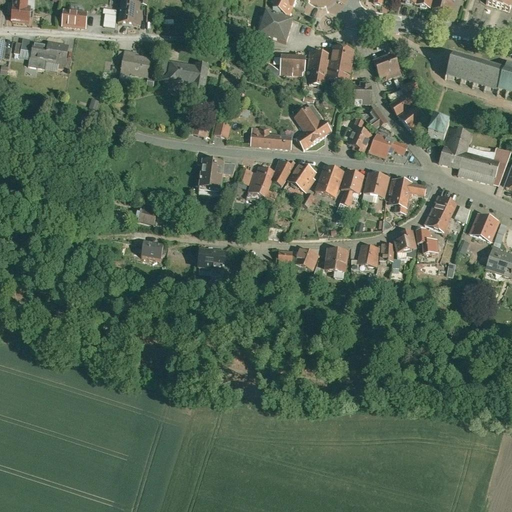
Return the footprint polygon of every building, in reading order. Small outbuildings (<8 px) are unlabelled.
[(29,0),(15,0),(14,6),(11,27),(31,30),(33,15),(28,14),(29,0)] [(110,0),(109,13),(118,14),(120,4),(121,0),(120,0),(110,0)] [(270,0),(271,0),(274,2),(272,7),(289,14),(294,5),(296,6),(299,0),(270,0)] [(434,0),(433,7),(433,8),(450,12),(452,0),(434,0)] [(511,0),(489,0),(489,1),(511,9),(511,0)] [(120,4),(118,14),(117,26),(140,29),(142,15),(140,14),(141,7),(139,6),(120,4)] [(296,19),(266,10),(259,32),(290,41),(296,19)] [(109,13),(103,12),(103,17),(105,18),(103,31),(115,32),(117,26),(118,14),(109,13)] [(63,28),(62,32),(86,35),(88,17),(64,14),(63,19),(61,19),(60,28),(63,28)] [(250,42),(252,29),(228,24),(223,36),(250,42)] [(331,55),(326,79),(349,83),(355,50),(333,44),(331,55)] [(22,50),(16,49),(14,62),(20,62),(19,66),(29,68),(34,51),(34,48),(23,46),(22,50)] [(46,53),(34,51),(29,68),(28,75),(45,78),(47,69),(59,72),(65,73),(67,65),(69,52),(47,48),(46,53)] [(331,55),(309,50),(307,68),(311,69),(308,84),(324,88),(326,79),(331,55)] [(384,57),(373,61),(380,80),(400,73),(393,52),(384,56),(384,57)] [(306,56),(281,54),(281,57),(280,65),(280,74),(303,77),(303,72),(305,72),(306,56)] [(506,98),(507,95),(511,97),(511,63),(507,62),(506,60),(504,61),(506,63),(504,70),(493,67),(493,65),(491,64),(490,66),(481,63),(481,61),(479,60),(478,62),(469,60),(469,57),(467,57),(467,59),(454,55),(453,54),(451,54),(451,56),(446,74),(443,77),(445,79),(447,77),(460,81),(459,83),(461,84),(462,81),(471,84),(471,87),(473,88),(474,85),(483,88),(483,91),(485,92),(486,89),(497,92),(496,95),(498,95),(499,93),(505,95),(504,97),(506,98)] [(123,69),(125,56),(119,55),(117,68),(123,69)] [(149,85),(152,64),(136,61),(137,58),(125,56),(123,69),(121,81),(149,85)] [(65,73),(59,72),(58,76),(70,78),(72,66),(67,65),(65,73)] [(211,71),(196,68),(195,70),(172,66),(170,79),(163,86),(173,95),(178,89),(192,92),(191,95),(207,97),(211,71)] [(58,76),(59,72),(47,69),(45,78),(57,80),(58,76)] [(401,77),(405,86),(416,82),(409,73),(401,77)] [(405,86),(400,88),(402,91),(405,98),(411,94),(412,96),(420,93),(416,82),(405,86)] [(352,87),(352,106),(372,105),(371,83),(359,84),(359,87),(352,87)] [(405,98),(402,91),(389,96),(393,105),(405,98)] [(393,105),(390,107),(398,120),(414,110),(419,107),(412,96),(411,94),(405,98),(393,105)] [(100,110),(92,107),(89,118),(97,120),(100,110)] [(389,126),(377,109),(369,115),(375,123),(370,126),(375,134),(380,130),(381,132),(389,126)] [(293,118),(295,121),(305,114),(302,110),(293,118)] [(296,144),(303,156),(331,137),(311,110),(305,114),(295,121),(294,123),(305,138),(296,144)] [(414,110),(398,120),(414,137),(427,125),(414,110)] [(452,128),(436,122),(430,139),(446,145),(452,128)] [(366,127),(357,123),(347,149),(359,154),(358,157),(364,160),(373,138),(363,134),(366,127)] [(194,128),(192,142),(205,144),(207,130),(194,128)] [(217,129),(214,143),(227,146),(230,132),(217,129)] [(444,151),(439,169),(460,174),(458,181),(494,191),(501,167),(494,165),(467,157),(470,149),(473,137),(455,131),(449,153),(444,151)] [(250,153),(291,156),(292,141),(269,141),(269,134),(251,133),(251,143),(248,143),(248,150),(250,150),(250,151),(250,153)] [(395,145),(378,139),(372,159),(388,165),(391,155),(395,145)] [(395,145),(391,155),(405,160),(410,148),(395,143),(395,145)] [(470,149),(467,157),(494,165),(497,156),(470,149)] [(497,156),(494,165),(501,167),(494,191),(498,192),(511,157),(511,155),(498,151),(497,156)] [(224,168),(203,166),(202,173),(202,178),(201,190),(200,199),(221,200),(224,168)] [(284,195),(295,174),(280,166),(274,178),(280,179),(276,191),(284,195)] [(321,182),(301,169),(289,189),(308,201),(321,182)] [(325,171),(315,200),(338,207),(341,197),(347,178),(325,171)] [(274,178),(258,173),(249,200),(271,207),(276,191),(280,179),(274,178)] [(252,178),(242,175),(239,191),(249,193),(252,178)] [(341,197),(345,198),(340,211),(352,215),(357,202),(359,203),(366,182),(348,176),(347,178),(341,197)] [(201,190),(202,178),(195,178),(194,190),(201,190)] [(391,183),(373,179),(369,200),(380,203),(386,204),(391,183)] [(414,189),(392,184),(389,201),(391,202),(389,213),(395,214),(394,219),(407,222),(411,201),(426,204),(428,192),(414,190),(414,189)] [(317,205),(309,200),(302,212),(310,217),(317,205)] [(378,211),(380,203),(369,200),(365,200),(363,208),(378,211)] [(457,211),(438,202),(425,233),(442,240),(443,241),(446,234),(457,211)] [(384,212),(376,211),(375,218),(383,219),(384,212)] [(470,216),(460,212),(454,225),(465,229),(470,216)] [(139,229),(153,232),(155,220),(141,217),(141,219),(137,219),(137,226),(139,227),(139,229)] [(502,229),(479,220),(470,242),(493,251),(502,229)] [(389,229),(384,227),(383,235),(383,238),(393,234),(389,229)] [(356,228),(354,237),(362,239),(364,230),(356,228)] [(429,247),(428,236),(417,236),(418,248),(423,247),(429,247)] [(400,248),(395,249),(398,262),(418,258),(414,239),(399,242),(400,248)] [(166,247),(145,245),(143,263),(163,265),(166,247)] [(429,247),(423,247),(424,262),(440,261),(438,246),(429,247)] [(469,250),(461,247),(457,259),(464,262),(469,250)] [(472,248),(469,260),(473,262),(477,250),(472,248)] [(395,253),(382,251),(380,269),(393,270),(395,253)] [(380,255),(362,252),(358,272),(376,275),(380,255)] [(211,272),(211,282),(222,283),(224,255),(200,253),(199,272),(211,272)] [(299,258),(294,271),(306,276),(312,258),(300,254),(299,258)] [(294,271),(299,258),(290,255),(289,258),(293,258),(292,271),(294,271)] [(349,258),(327,255),(325,277),(335,278),(346,280),(349,258)] [(289,258),(280,257),(279,271),(292,272),(292,271),(293,258),(289,258)] [(511,262),(493,257),(492,258),(491,263),(486,279),(511,286),(511,262)] [(327,278),(316,275),(312,288),(323,291),(327,278)] [(346,280),(335,278),(334,285),(345,287),(346,280)]
